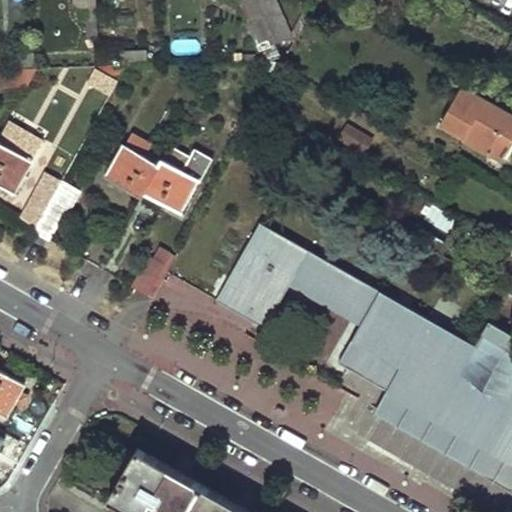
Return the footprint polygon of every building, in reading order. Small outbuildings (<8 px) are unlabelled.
[(71,0),(72,9),(94,8),(93,0),(71,0)] [(248,0),(257,20),(269,45),(285,37),(269,0),(248,0)] [(269,45),(257,20),(242,27),(253,52),(269,45)] [(143,47),(121,47),(121,61),(143,61),(143,47)] [(82,76),(101,86),(106,75),(87,65),(82,76)] [(511,113),(460,85),(441,120),(464,132),(462,137),(489,152),(491,148),(505,155),(511,141),(511,113)] [(0,139),(0,183),(12,190),(30,157),(0,139)] [(186,155),(161,140),(155,151),(133,190),(155,202),(159,196),(178,207),(194,177),(197,178),(211,155),(193,145),(186,155)] [(143,154),(123,142),(105,174),(133,190),(155,151),(147,147),(143,154)] [(74,186),(58,177),(29,231),(46,239),(74,186)] [(451,232),(458,218),(431,205),(424,218),(451,232)] [(285,284),(356,325),(377,291),(254,221),(208,301),(258,329),(285,284)] [(144,295),(162,263),(146,254),(128,286),(144,295)] [(163,273),(154,297),(200,314),(209,290),(163,273)] [(471,344),(377,291),(356,325),(334,365),(383,392),(371,414),(511,493),(511,336),(485,321),(471,344)] [(0,369),(0,412),(4,415),(11,402),(20,408),(27,395),(18,390),(22,382),(0,369)] [(248,511),(137,448),(109,499),(132,511),(248,511)]
